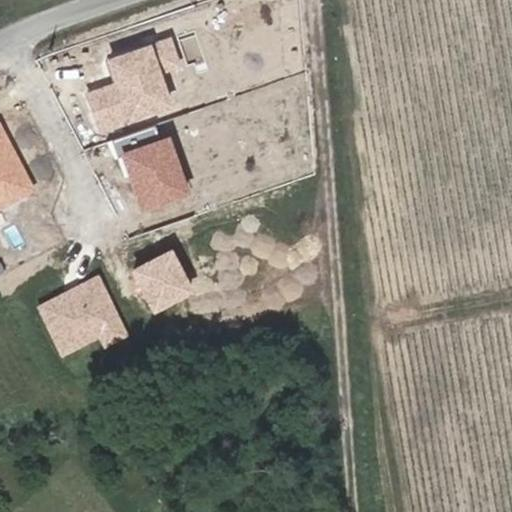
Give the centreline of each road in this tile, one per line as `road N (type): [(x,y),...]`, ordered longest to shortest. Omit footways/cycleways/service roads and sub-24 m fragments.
road 1 (track): [(353,511),(315,0)]
road 2 (unknown): [(22,41),(114,247)]
road 3 (unclassified): [(0,49),(136,0)]
